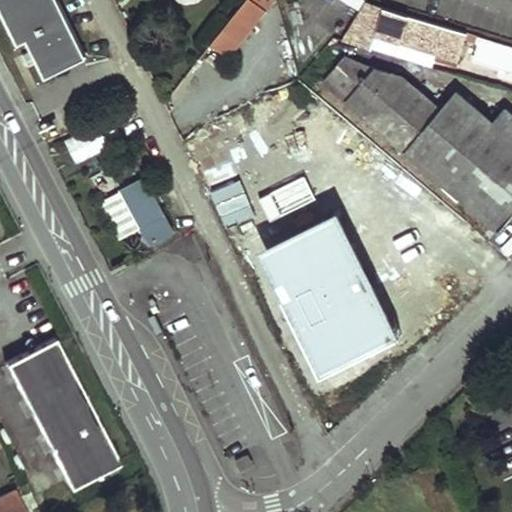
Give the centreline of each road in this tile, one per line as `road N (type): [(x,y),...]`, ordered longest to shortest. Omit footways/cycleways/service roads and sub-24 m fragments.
road 1 (tertiary): [(0,124),(177,459),(192,504)]
road 2 (residential): [(304,501),(511,302)]
